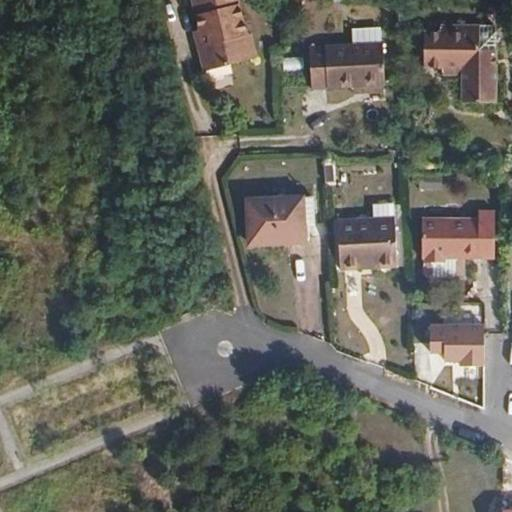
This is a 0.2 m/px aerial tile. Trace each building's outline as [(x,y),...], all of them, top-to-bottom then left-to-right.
[(190,0),(198,30),(202,46),(196,47),(202,70),(247,60),(242,35),(246,34),(237,0),(190,0)] [(202,46),(198,30),(192,31),(196,47),(202,46)] [(478,32),(422,30),(421,59),(465,60),(465,100),(496,102),(496,51),(478,51),(478,32)] [(249,34),(246,34),(242,35),(247,60),(254,58),(249,34)] [(381,42),(307,46),(310,89),(383,85),(381,42)] [(299,197),(245,199),(247,242),(301,240),(299,197)] [(371,205),(371,218),(372,225),(393,224),(392,204),(371,205)] [(477,215),(421,215),(420,256),(423,255),(423,260),(443,260),(443,255),(494,256),(493,208),(477,207),(477,215)] [(372,225),(371,218),(337,220),(339,269),(359,268),(358,262),(371,262),(372,267),(395,266),(393,224),(372,225)] [(431,321),(430,358),(491,360),(492,322),(431,321)]
